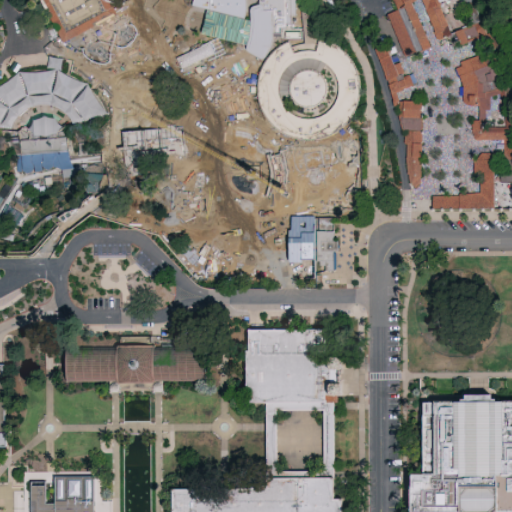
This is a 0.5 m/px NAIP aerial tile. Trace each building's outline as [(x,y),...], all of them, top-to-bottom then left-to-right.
[(122,45),(127,42),(129,37),(129,30),(126,24),(121,15),(112,0),(44,0),(67,43),(98,28),(101,37),(104,43),(108,46),(116,47),(122,45)] [(407,0),(390,0),(396,13),(388,17),(398,39),(406,60),(431,50),(411,6),(407,0)] [(486,36),(470,0),(420,0),(438,42),(452,36),(436,0),(462,0),(474,27),(457,34),(462,46),(486,36)] [(212,11),(209,21),(206,33),(252,46),(257,21),(212,11)] [(337,47),(327,41),(319,40),(317,52),(309,50),(301,51),(295,54),(289,42),(283,45),(274,51),(266,60),(261,70),(258,81),(258,93),(260,104),(268,120),(281,132),(297,139),(315,140),(331,135),(346,124),(355,110),(360,92),(358,75),(350,59),(337,47)] [(373,49),(385,44),(394,69),(400,67),(404,78),(413,75),(418,88),(397,95),(399,100),(400,104),(394,106),(373,49)] [(137,50),(145,56),(137,66),(129,59),(137,50)] [(511,132),(506,132),(501,99),(498,92),(488,96),(490,112),(486,113),(486,117),(486,123),(480,124),(480,117),(480,109),(468,108),(464,104),(463,83),(459,79),(456,71),(461,69),(461,63),(493,53),(511,96),(511,102),(511,132)] [(0,86),(0,125),(4,127),(17,127),(25,123),(29,111),(40,104),(53,104),(64,108),(73,124),(81,120),(88,120),(107,109),(91,82),(65,72),(65,56),(51,56),(51,63),(49,71),(28,70),(0,86)] [(197,103),(214,112),(211,118),(212,119),(204,132),(181,119),(197,103)] [(394,106),(402,133),(406,154),(406,165),(409,187),(419,188),(423,105),(400,104),(394,106)] [(68,134),(62,134),(61,121),(28,124),(29,131),(20,131),(24,171),(63,168),(63,177),(72,176),(68,134)] [(511,184),(500,185),(500,155),(505,154),(504,143),(477,144),(473,137),(472,124),(480,124),(480,132),(506,132),(511,132),(511,184)] [(458,198),(458,195),(478,196),(479,180),(473,180),(473,161),(479,160),(481,156),(494,155),(494,212),(458,212),(458,198)] [(253,236),(267,233),(252,169),(243,171),(241,163),(248,162),(247,160),(236,162),(253,236)] [(249,193),(255,212),(276,204),(272,193),(274,192),(269,181),(261,185),(262,189),(249,193)] [(432,199),(458,198),(458,212),(432,212),(432,199)] [(212,217),(192,225),(201,248),(222,240),(212,217)] [(331,230),(316,230),(317,271),(334,270),(334,252),(339,252),(338,241),(331,241),(331,230)] [(214,257),(217,275),(222,278),(229,276),(232,272),(232,268),(236,264),(240,261),(236,255),(232,248),(225,251),(214,257)] [(261,274),(261,267),(266,267),(273,267),(273,253),(265,253),(253,253),(244,265),(244,274),(261,274)] [(255,403),(266,405),(304,405),(326,406),(335,396),(351,396),(351,380),(351,360),(332,360),(332,336),(321,336),(309,331),(255,331),(255,403)] [(68,385),(109,384),(109,396),(111,396),(115,396),(118,396),(120,396),(120,394),(152,394),(152,396),(154,396),(158,396),(161,396),(164,396),(163,384),(207,383),(207,350),(155,351),(155,345),(119,346),(119,352),(67,353),(68,385)] [(266,405),(266,424),(266,426),(266,428),(266,430),(266,432),(266,434),(265,479),(334,480),(335,406),(329,406),(266,405)] [(511,511),(408,511),(408,483),(408,477),(421,477),(421,409),(480,409),(511,408),(511,511)] [(172,490),(172,511),(344,511),(344,499),(334,499),(334,480),(277,479),(265,479),(265,487),(251,487),(251,490),(228,490),(223,490),(221,490),(172,490)] [(31,511),(31,486),(45,485),(45,488),(45,507),(54,507),(55,488),(55,480),(93,480),(93,511),(31,511)]
